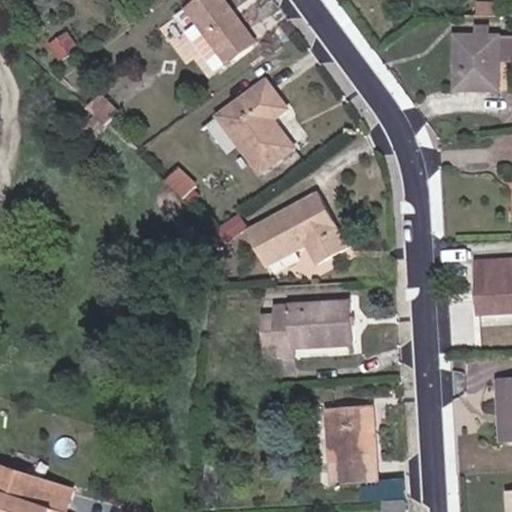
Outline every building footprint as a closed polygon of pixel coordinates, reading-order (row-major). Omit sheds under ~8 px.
[(229,72),(267,42),(233,0),(208,0),(197,9),(209,25),(199,34),(229,72)] [(486,6),(486,16),(506,17),(506,5),(486,6)] [(186,17),(199,34),(209,25),(197,9),(186,17)] [(61,55),(77,44),(69,32),(53,43),(61,55)] [(464,35),(463,89),(507,90),(508,36),(464,35)] [(228,115),(270,171),(302,148),(282,119),(297,107),(278,79),(228,115)] [(97,89),(85,101),(93,108),(104,119),(115,107),(97,89)] [(93,141),(109,123),(104,119),(93,108),(88,113),(93,117),(81,130),(93,141)] [(165,176),(183,193),(195,182),(176,164),(165,176)] [(255,227),(273,263),(315,242),(324,262),(354,247),(327,192),(255,227)] [(511,258),(479,260),(481,311),(511,309),(511,258)] [(281,352),(297,351),(297,341),(356,338),(355,296),(280,299),(280,310),(280,318),(269,319),(270,349),(281,349),(281,352)] [(269,311),(269,319),(280,318),(280,310),(269,311)] [(511,377),(500,378),(502,414),(510,414),(511,440),(511,439),(511,377)] [(329,402),(333,473),(333,476),(341,475),(376,473),(374,399),(329,402)] [(502,414),(502,440),(511,440),(510,414),(502,414)] [(0,511),(67,511),(75,491),(0,466),(0,511)] [(404,511),(404,493),(384,493),(384,511),(404,511)]
